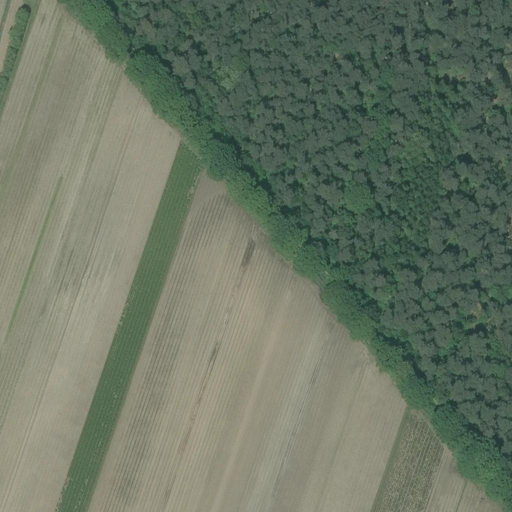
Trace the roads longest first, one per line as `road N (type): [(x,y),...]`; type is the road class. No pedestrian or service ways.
road 1 (track): [(417,381),(88,0)]
road 2 (track): [(511,495),(417,381)]
